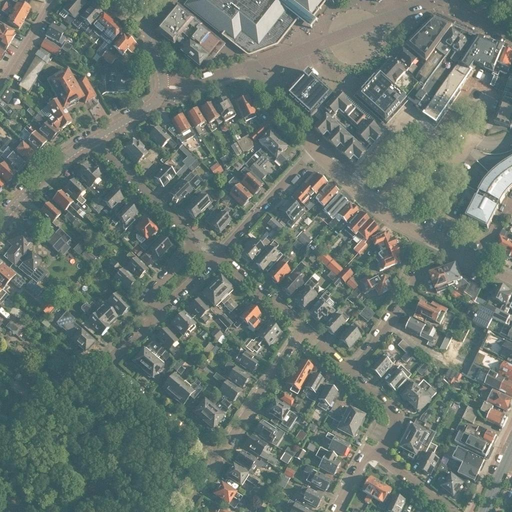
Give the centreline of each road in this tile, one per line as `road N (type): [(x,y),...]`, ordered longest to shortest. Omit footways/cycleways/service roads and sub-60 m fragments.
road 1 (residential): [(217,457),(109,369),(164,311)]
road 2 (residential): [(250,67),(430,0)]
road 3 (residential): [(436,243),(381,210),(312,149)]
road 4 (residential): [(351,371),(436,243)]
road 5 (residential): [(217,457),(300,328)]
road 6 (residential): [(92,138),(192,247)]
road 7 (residential): [(216,255),(312,149)]
road 8 (residential): [(0,218),(92,138)]
